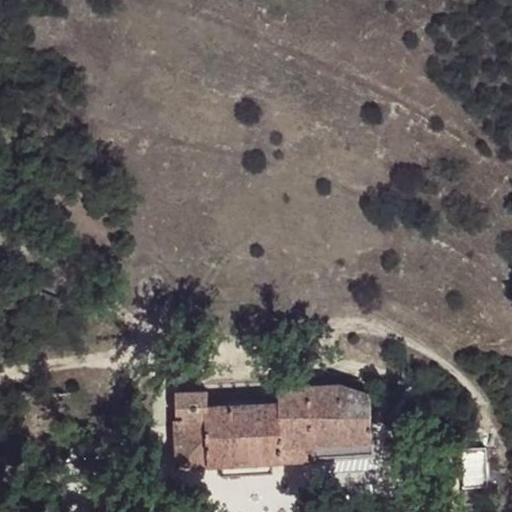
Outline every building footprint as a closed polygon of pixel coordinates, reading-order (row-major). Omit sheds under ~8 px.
[(208,392),(178,394),(181,467),(221,465),(273,462),(376,455),(372,396),(344,387),(279,390),(280,407),(209,409),(208,392)] [(462,433),(463,451),(476,450),(475,433),(462,433)] [(464,488),(465,488),(479,487),(489,486),(487,449),(476,450),(463,451),(461,451),(464,488)] [(273,476),(273,462),(221,465),(222,479),(273,476)] [(479,487),(465,488),(466,507),(480,506),(479,487)]
